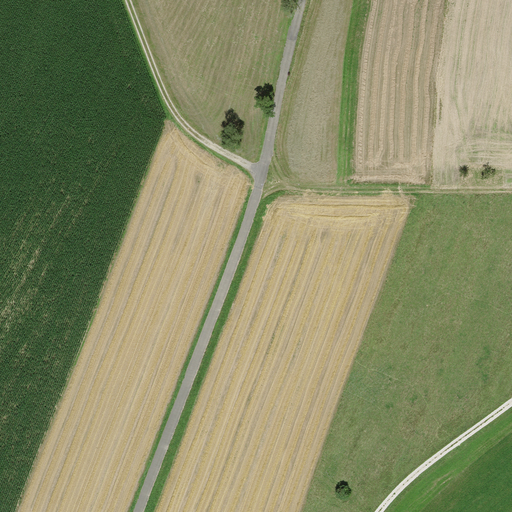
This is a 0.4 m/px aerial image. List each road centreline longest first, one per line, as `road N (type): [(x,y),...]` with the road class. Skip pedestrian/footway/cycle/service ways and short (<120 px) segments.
road 1 (track): [(135,511),(258,179),(303,0)]
road 2 (track): [(249,203),(282,190),(511,191)]
road 3 (track): [(258,179),(170,112),(126,0)]
road 4 (track): [(379,511),(511,401)]
